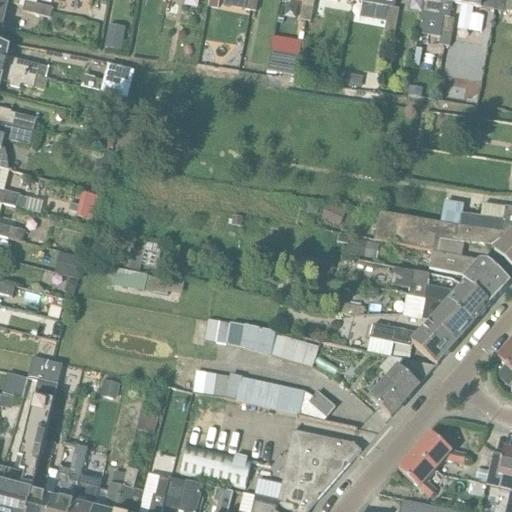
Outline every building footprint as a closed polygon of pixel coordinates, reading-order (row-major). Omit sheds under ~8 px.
[(219,0),(209,0),(208,9),(217,10),(219,0)] [(258,0),(247,0),(246,11),(256,13),(258,0)] [(314,10),(315,0),(304,0),(303,8),(314,10)] [(394,9),(396,0),(352,0),(352,2),(367,5),(389,8),(394,9)] [(449,19),(452,5),(453,0),(424,0),(422,15),(440,18),(444,19),(449,19)] [(453,0),(452,5),(481,10),(482,0),(453,0)] [(0,30),(3,32),(9,5),(0,2),(0,30)] [(23,13),(36,17),(39,6),(25,3),(23,13)] [(39,6),(36,17),(50,20),(53,10),(39,6)] [(314,10),(303,8),(301,22),(311,24),(314,10)] [(386,23),(397,25),(399,10),(394,9),(389,8),(386,23)] [(442,33),(452,35),(455,20),(449,19),(444,19),(442,33)] [(397,25),(386,23),(384,37),(395,38),(397,25)] [(452,35),(442,33),(439,46),(450,48),(452,35)] [(272,38),(270,52),(297,57),(299,42),(272,38)] [(106,40),(104,49),(121,53),(123,43),(106,40)] [(0,70),(38,79),(41,67),(14,60),(14,59),(9,58),(11,49),(0,46),(0,70)] [(295,82),(299,63),(270,58),(267,78),(295,82)] [(83,77),(80,89),(128,101),(135,72),(109,65),(104,82),(83,77)] [(36,90),(38,79),(0,70),(0,92),(0,93),(3,82),(10,84),(10,87),(20,90),(21,86),(36,90)] [(364,78),(346,75),(344,87),(362,89),(364,78)] [(422,90),(409,88),(408,97),(421,99),(422,90)] [(274,106),(268,142),(297,147),(303,111),(274,106)] [(341,110),(312,107),(310,121),(339,124),(341,110)] [(0,124),(34,133),(37,120),(12,114),(13,112),(0,109),(0,124)] [(0,169),(9,172),(9,166),(8,162),(7,157),(5,151),(3,150),(5,141),(31,148),(34,133),(0,124),(0,169)] [(103,150),(109,152),(114,149),(116,143),(113,138),(107,136),(101,139),(100,145),(103,150)] [(413,148),(408,176),(431,179),(436,152),(413,148)] [(0,205),(30,213),(32,204),(19,200),(20,196),(0,191),(0,205)] [(99,199),(82,195),(76,218),(93,222),(99,199)] [(306,214),(318,217),(320,204),(309,202),(306,214)] [(338,210),(328,205),(322,219),(332,224),(338,210)] [(504,221),(463,216),(461,229),(511,235),(511,208),(505,208),(504,221)] [(489,264),(487,263),(510,286),(511,283),(511,235),(461,229),(450,227),(451,226),(437,224),(393,216),(381,214),(375,242),(433,253),(479,262),(482,246),(492,247),(495,255),(498,257),(491,266),(489,264)] [(242,219),(233,218),(231,228),(240,229),(242,219)] [(0,238),(9,241),(9,240),(23,244),(26,233),(0,226),(0,238)] [(0,248),(6,250),(9,241),(0,238),(0,248)] [(140,273),(148,244),(124,238),(119,254),(128,256),(124,269),(140,273)] [(368,243),(349,239),(346,255),(365,259),(368,243)] [(466,284),(490,308),(510,286),(487,263),(479,262),(433,253),(429,270),(463,276),(465,280),(463,281),(466,284)] [(82,260),(60,255),(55,275),(77,281),(82,260)] [(317,274),(319,263),(303,260),(301,271),(317,274)] [(334,267),(323,265),(321,274),(332,276),(334,267)] [(146,294),(146,293),(148,277),(149,276),(116,270),(113,288),(146,294)] [(449,304),(473,327),(490,308),(466,284),(456,295),(451,292),(428,287),(430,276),(414,272),(409,296),(407,295),(407,296),(449,304)] [(155,276),(155,278),(152,294),(169,297),(169,294),(172,279),(155,276)] [(0,284),(0,296),(13,299),(15,289),(0,284)] [(368,300),(374,301),(379,298),(381,291),(370,289),(368,300)] [(324,311),(327,298),(318,296),(315,309),(324,311)] [(433,323),(457,345),(473,327),(449,304),(407,296),(403,317),(432,323),(431,323),(433,323)] [(68,303),(59,301),(57,308),(66,311),(68,303)] [(220,323),(208,321),(205,342),(216,344),(220,323)] [(216,344),(227,346),(230,325),(220,323),(216,344)] [(412,347),(421,355),(437,368),(457,345),(433,323),(431,323),(420,335),(374,326),(371,341),(411,348),(412,347)] [(227,346),(240,349),(245,328),(231,325),(227,346)] [(241,349),(256,353),(261,331),(246,328),(241,349)] [(261,331),(256,353),(271,358),(276,335),(261,331)] [(272,357),(282,360),(288,340),(278,336),(272,357)] [(282,360),(292,363),(299,343),(288,340),(282,360)] [(292,363),(303,367),(309,346),(299,343),(292,363)] [(511,344),(498,360),(511,373),(511,344)] [(309,346),(303,367),(313,370),(320,349),(309,346)] [(412,350),(395,346),(393,359),(409,362),(412,350)] [(0,511),(27,511),(36,477),(41,458),(64,366),(34,358),(28,380),(38,383),(34,399),(35,399),(20,460),(18,459),(15,472),(4,469),(0,485),(0,511)] [(371,397),(369,400),(391,420),(435,369),(402,362),(389,377),(380,387),(378,386),(369,396),(371,397)] [(193,394),(203,396),(208,375),(197,373),(193,394)] [(203,396),(214,398),(218,377),(208,375),(203,396)] [(214,398),(225,400),(230,379),(218,377),(214,398)] [(236,403),(237,403),(242,379),(230,377),(230,379),(225,400),(236,403)] [(237,403),(249,406),(254,382),(242,379),(237,403)] [(119,386),(104,382),(100,398),(115,402),(119,386)] [(249,406),(261,409),(266,385),(254,382),(249,406)] [(261,409),(273,411),(278,387),(266,385),(261,409)] [(273,411),(285,414),(290,390),(278,387),(273,411)] [(285,414),(298,417),(304,393),(290,390),(285,414)] [(324,423),(326,421),(308,405),(314,398),(305,393),(304,393),(298,417),(298,418),(324,423)] [(308,405),(326,421),(336,409),(318,394),(314,398),(308,405)] [(0,398),(0,407),(12,411),(15,400),(1,396),(0,398)] [(137,431),(155,436),(159,419),(141,414),(137,431)] [(251,511),(309,511),(310,511),(361,453),(354,447),(295,435),(296,432),(294,431),(279,503),(256,498),(255,500),(251,511)] [(467,457),(466,457),(452,454),(431,436),(415,454),(436,473),(445,462),(465,466),(475,468),(477,458),(467,456),(467,457)] [(273,467),(187,446),(180,475),(266,496),(273,467)] [(57,482),(50,511),(72,511),(78,487),(81,477),(88,450),(77,447),(70,471),(60,468),(57,481),(58,481),(58,482),(57,482)] [(503,456),(494,454),(489,475),(511,480),(511,452),(504,451),(503,456)] [(415,454),(399,473),(431,501),(438,493),(427,483),(436,473),(415,454)] [(27,511),(50,511),(57,482),(49,480),(54,461),(41,458),(36,477),(27,511)] [(491,462),(480,459),(475,481),(486,484),(491,462)] [(116,511),(139,511),(144,494),(134,491),(139,473),(128,470),(127,475),(126,475),(124,483),(116,511)] [(108,493),(100,491),(96,509),(95,511),(116,511),(124,483),(126,475),(114,472),(108,493)] [(72,511),(95,511),(96,509),(100,491),(99,491),(101,482),(93,480),(81,477),(78,487),(72,511)] [(144,494),(139,511),(162,511),(163,509),(165,501),(171,479),(170,479),(169,481),(160,479),(156,497),(154,496),(149,511),(139,511),(145,494),(144,494)] [(198,511),(204,487),(187,482),(186,483),(171,479),(165,501),(163,509),(174,511),(198,511)] [(228,511),(233,493),(217,489),(213,503),(218,504),(215,511),(228,511)] [(428,507),(406,503),(403,502),(400,511),(437,511),(438,509),(428,507)]
